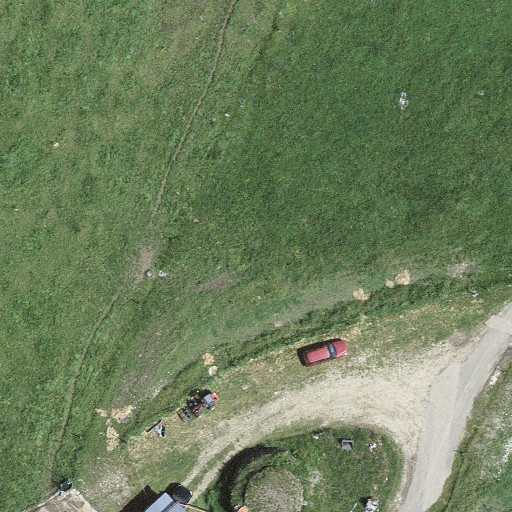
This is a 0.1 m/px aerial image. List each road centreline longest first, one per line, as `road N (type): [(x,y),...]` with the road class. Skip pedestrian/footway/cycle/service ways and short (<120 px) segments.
road 1 (track): [(511,321),(493,310),(464,309),(332,349),(241,389),(154,446),(85,511)]
road 2 (track): [(511,329),(446,436),(422,511)]
